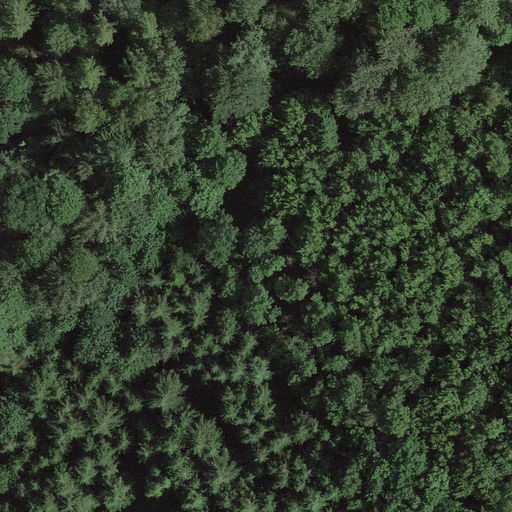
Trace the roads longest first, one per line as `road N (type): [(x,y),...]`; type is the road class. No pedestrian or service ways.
road 1 (track): [(0,54),(98,67),(188,97),(114,215),(98,265),(0,341)]
road 2 (track): [(188,97),(424,80),(511,60)]
